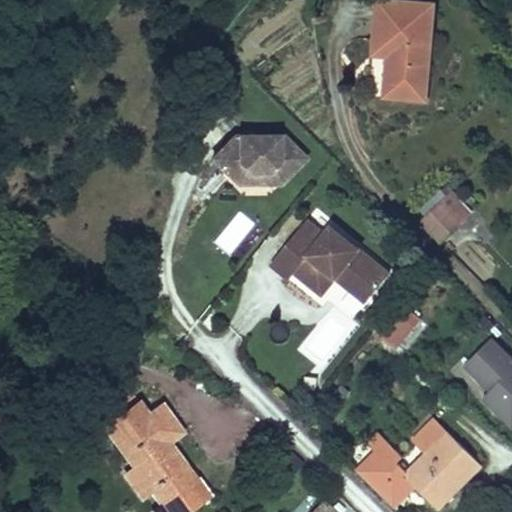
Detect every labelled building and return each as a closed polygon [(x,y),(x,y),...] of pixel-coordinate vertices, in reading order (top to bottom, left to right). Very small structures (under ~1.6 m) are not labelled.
[(393,52),(389,96),(417,98),(418,82),(433,83),(440,1),(422,0),(382,0),(380,36),(400,38),(399,52),(393,52)] [(380,36),(379,51),(393,52),(399,52),(400,38),(380,36)] [(417,98),(432,100),(433,83),(418,82),(417,98)] [(220,164),(245,188),(256,177),(275,177),(287,188),(312,164),(290,141),(242,141),(220,164)] [(410,205),(426,221),(443,204),(460,222),(473,209),(440,176),(410,205)] [(245,188),(287,188),(275,177),(256,177),(245,188)] [(443,204),(426,221),(443,239),(460,222),(443,204)] [(231,255),(256,223),(239,209),(213,241),(231,255)] [(314,224),(277,268),(296,283),(301,277),(328,300),(342,283),(347,276),(377,301),(396,279),(342,234),(335,241),(314,224)] [(347,276),(342,283),(371,308),(377,301),(347,276)] [(400,300),(375,329),(398,348),(422,318),(400,300)] [(511,423),(511,355),(498,342),(472,368),(498,395),(501,391),(511,402),(501,413),(511,423)] [(155,416),(129,378),(106,393),(123,418),(112,425),(141,467),(149,462),(165,486),(157,491),(171,511),(193,511),(211,500),(174,445),(155,416)] [(155,416),(174,445),(189,435),(170,406),(155,416)] [(407,509),(429,488),(452,511),(493,465),(442,418),(421,442),(435,455),(419,471),(409,462),(415,456),(391,432),(360,463),(407,509)] [(132,473),(148,497),(157,491),(165,486),(149,462),(141,467),(132,473)] [(158,511),(171,511),(157,491),(148,497),(158,511)]
